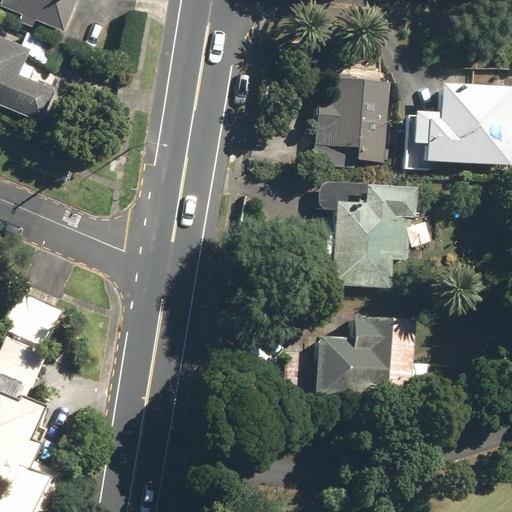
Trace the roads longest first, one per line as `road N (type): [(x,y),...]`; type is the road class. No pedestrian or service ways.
road 1 (primary): [(212,0),(171,258)]
road 2 (primary): [(171,258),(123,511)]
road 3 (residential): [(171,258),(123,251),(0,198)]
